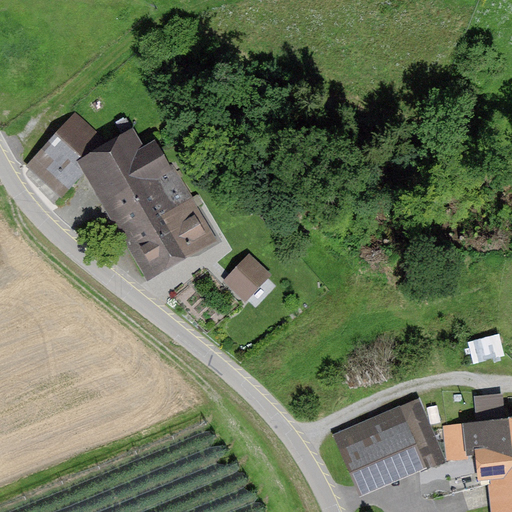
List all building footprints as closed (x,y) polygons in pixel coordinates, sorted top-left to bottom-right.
[(80,175),(79,174),(89,163),(86,159),(106,148),(73,117),(40,154),(72,183),(80,175)] [(144,155),(132,133),(106,148),(86,159),(89,163),(100,181),(95,184),(107,203),(111,200),(151,270),(210,235),(189,200),(191,199),(171,165),(163,170),(152,151),(144,155)] [(257,210),(278,233),(298,214),(276,192),(257,210)] [(249,259),(228,282),(245,298),(266,275),(249,259)] [(471,343),(475,366),(506,361),(502,337),(471,343)] [(416,459),(420,469),(440,461),(415,401),(338,434),(359,484),(416,459)] [(507,511),(511,511),(511,424),(468,429),(468,427),(445,429),(448,461),(470,459),(469,455),(480,454),(482,476),(503,474),(507,511)]
